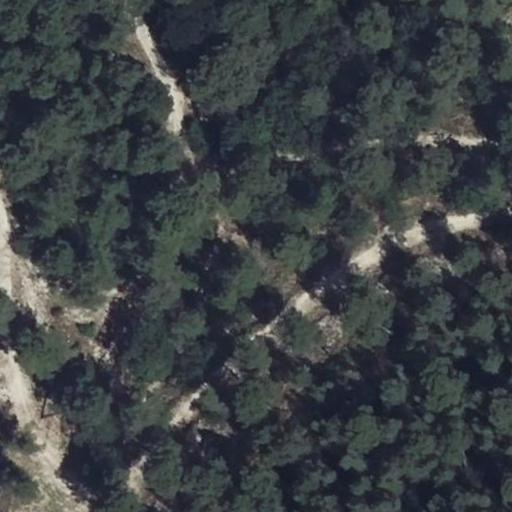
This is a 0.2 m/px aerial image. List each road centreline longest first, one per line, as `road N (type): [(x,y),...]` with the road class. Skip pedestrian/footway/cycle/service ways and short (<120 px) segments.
road 1 (track): [(0,199),(26,372),(57,460),(108,490),(149,464),(297,321),(373,261),(511,218)]
road 2 (track): [(122,0),(184,101),(197,153),(270,155),(434,131),(511,137)]
